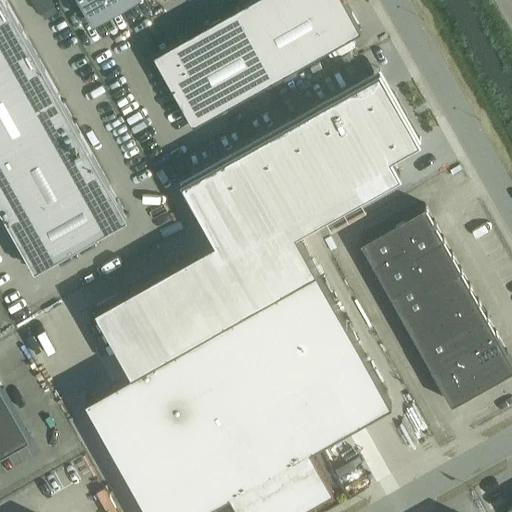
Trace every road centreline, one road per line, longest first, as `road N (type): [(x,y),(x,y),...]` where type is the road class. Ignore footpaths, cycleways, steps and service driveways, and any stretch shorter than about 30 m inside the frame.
road 1 (unclassified): [(511,211),(393,0)]
road 2 (residential): [(511,440),(384,511)]
